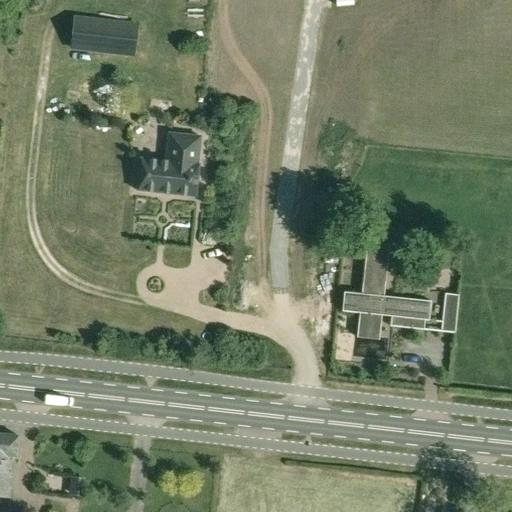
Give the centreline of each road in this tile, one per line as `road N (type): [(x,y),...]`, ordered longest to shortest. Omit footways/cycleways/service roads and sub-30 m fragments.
road 1 (secondary): [(0,384),(511,444)]
road 2 (track): [(148,300),(52,269),(28,220),(50,0)]
